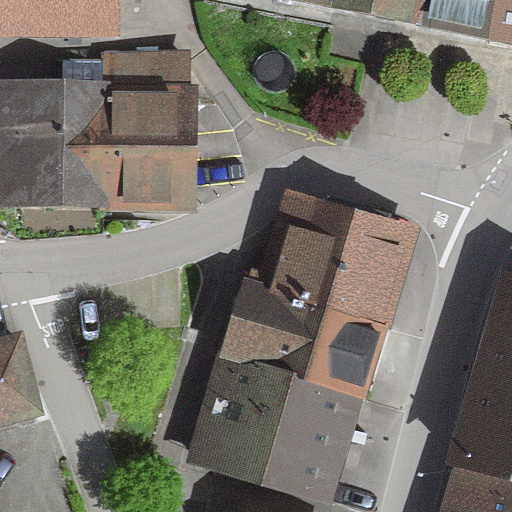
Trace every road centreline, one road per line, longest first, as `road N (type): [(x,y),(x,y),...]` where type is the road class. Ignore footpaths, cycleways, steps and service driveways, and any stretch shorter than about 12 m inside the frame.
road 1 (residential): [(16,268),(161,249),(305,174),(501,213)]
road 2 (tertiary): [(404,511),(466,285),(501,213)]
road 3 (residential): [(16,268),(109,511)]
